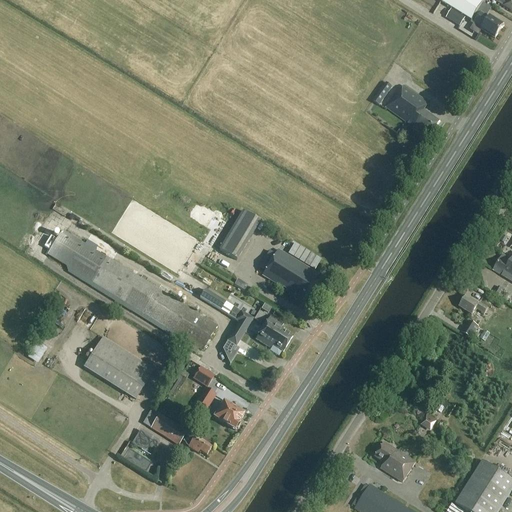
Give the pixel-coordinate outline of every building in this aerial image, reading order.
[(426,7),(447,20),(444,25),(450,29),(453,24),(457,26),(461,19),(430,0),(426,7)] [(479,1),(480,1),(478,0),(443,0),(442,3),(471,21),(474,18),(478,12),(483,4),(479,1)] [(511,0),(478,0),(480,1),(480,0),(493,0),(511,11),(511,0)] [(419,11),(416,17),(426,23),(429,17),(419,11)] [(495,39),(503,26),(490,17),(489,19),(481,13),(478,12),(474,18),(471,21),(474,23),(474,24),(482,29),(481,31),(495,39)] [(456,26),(453,31),(462,36),(465,31),(456,26)] [(373,102),(379,106),(392,88),(386,83),(373,102)] [(429,104),(403,87),(397,95),(396,94),(385,109),(414,129),(415,127),(430,137),(440,122),(423,111),(429,104)] [(396,134),(403,139),(406,134),(399,130),(396,134)] [(203,253),(220,266),(236,245),(233,243),(239,234),(235,231),(238,226),(229,219),(203,253)] [(47,257),(187,343),(185,348),(195,354),(198,350),(202,353),(218,327),(62,231),(47,257)] [(98,247),(88,241),(85,245),(95,252),(98,247)] [(314,303),(323,288),(313,282),(318,275),(278,251),(262,277),(302,301),(304,297),(314,303)] [(494,270),(511,281),(511,261),(503,256),(494,270)] [(205,290),(200,298),(220,311),(225,303),(205,290)] [(479,305),(466,296),(459,307),(472,315),(476,309),(482,313),(481,314),(484,315),(488,309),(479,303),(479,305)] [(271,308),(263,304),(260,309),(268,313),(271,308)] [(227,316),(239,323),(248,329),(253,320),(233,307),(227,316)] [(270,316),(256,340),(272,350),(270,352),(279,358),(282,353),(283,353),(293,337),(283,331),(285,329),(282,328),(284,325),(270,316)] [(471,339),(479,327),(469,321),(462,333),(471,339)] [(236,348),(248,329),(239,323),(227,342),(236,348)] [(150,369),(102,338),(83,368),(136,401),(155,372),(152,370),(155,366),(153,364),(150,369)] [(38,364),(47,349),(37,343),(28,358),(38,364)] [(22,368),(27,358),(17,352),(12,363),(22,368)] [(200,369),(193,381),(207,390),(214,378),(200,369)] [(206,413),(216,396),(204,389),(194,406),(206,413)] [(238,430),(240,426),(239,425),(246,415),(224,401),(213,418),(235,432),(236,430),(238,430)] [(179,447),(188,433),(151,410),(143,424),(179,447)] [(152,456),(157,448),(160,444),(160,443),(159,441),(143,431),(140,431),(132,443),(152,456)] [(207,457),(212,448),(189,434),(184,442),(185,443),(186,446),(188,447),(188,448),(198,455),(200,452),(207,457)] [(402,484),(416,463),(385,443),(375,458),(384,464),(380,470),(402,484)] [(467,511),(498,511),(511,491),(511,480),(483,462),(456,505),(467,511)] [(358,511),(412,511),(371,485),(355,510),(358,511)]
